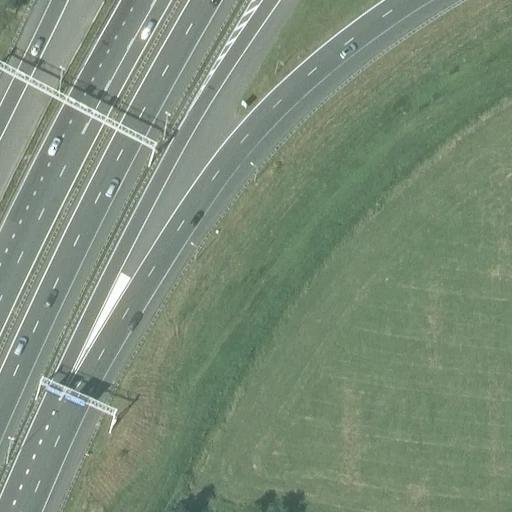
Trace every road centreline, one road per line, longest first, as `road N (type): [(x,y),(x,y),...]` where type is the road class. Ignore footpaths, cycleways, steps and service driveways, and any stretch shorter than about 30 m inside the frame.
road 1 (motorway): [(58,402),(244,139),(291,90),(412,0)]
road 2 (motorway): [(0,409),(132,129),(206,0)]
road 3 (motorway): [(58,402),(95,308),(175,153),(272,0)]
road 4 (motorway): [(156,0),(0,301)]
road 5 (motorway): [(58,0),(0,123)]
